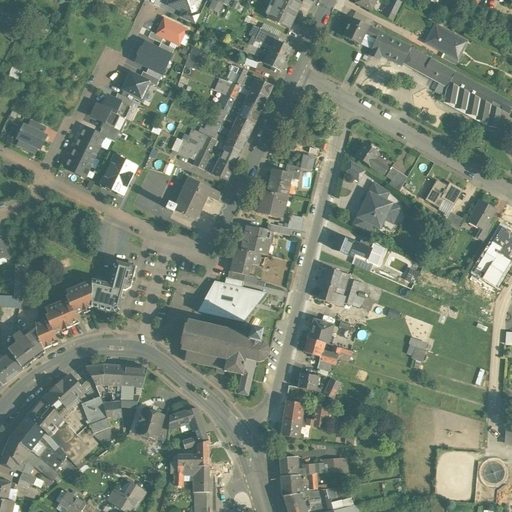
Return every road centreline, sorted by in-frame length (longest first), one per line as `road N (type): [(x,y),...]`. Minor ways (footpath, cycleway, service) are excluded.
road 1 (residential): [(236,433),(272,401),(345,100)]
road 2 (residential): [(294,73),(215,238),(199,250),(164,241)]
road 3 (residential): [(45,179),(108,66),(121,67),(146,10)]
road 4 (residential): [(345,100),(511,192)]
road 5 (unclassified): [(147,352),(98,347),(73,354),(23,387),(0,414)]
road 6 (residential): [(164,241),(45,179)]
